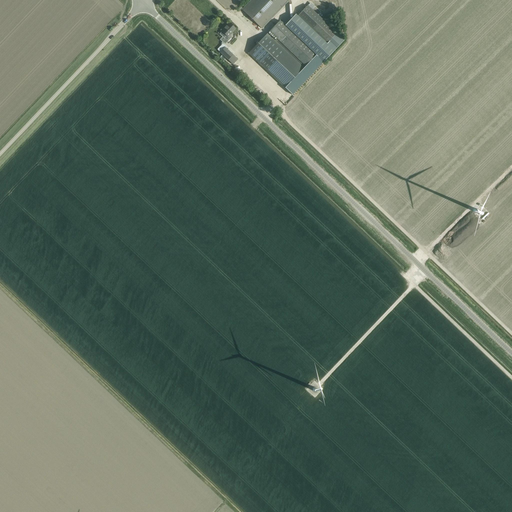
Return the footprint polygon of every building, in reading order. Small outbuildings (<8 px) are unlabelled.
[(251,0),(242,10),(262,29),(289,0),(251,0)] [(280,21),(270,32),(278,39),(276,42),(304,68),(306,66),(316,55),(320,59),(323,62),(344,40),(337,34),(308,6),(298,16),(296,14),(285,26),(280,21)] [(220,40),(225,45),(232,37),(230,35),(236,29),(230,23),(221,31),(226,36),(224,38),(223,37),(220,40)] [(200,39),(207,35),(203,28),(196,31),(200,39)] [(267,34),(249,53),(285,88),(304,68),(276,42),(267,34)] [(220,52),(228,60),(233,55),(225,47),(220,52)] [(304,68),(285,88),(288,91),(292,95),(323,62),(320,59),(316,55),(306,66),(304,68)]
